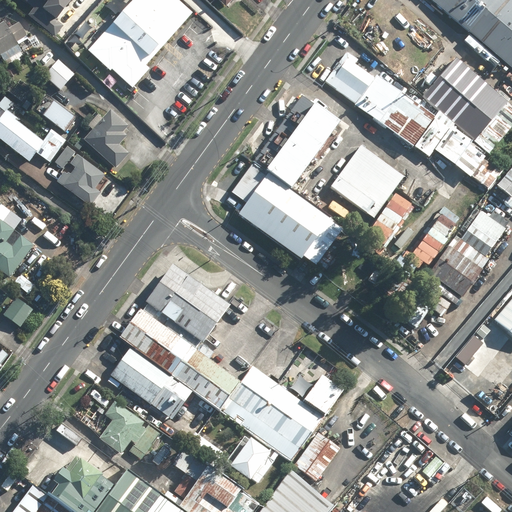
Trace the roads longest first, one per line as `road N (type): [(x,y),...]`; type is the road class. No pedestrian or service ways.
road 1 (residential): [(163,206),(393,366),(511,470)]
road 2 (tertiary): [(0,430),(163,206)]
road 3 (tertiary): [(163,206),(313,0)]
